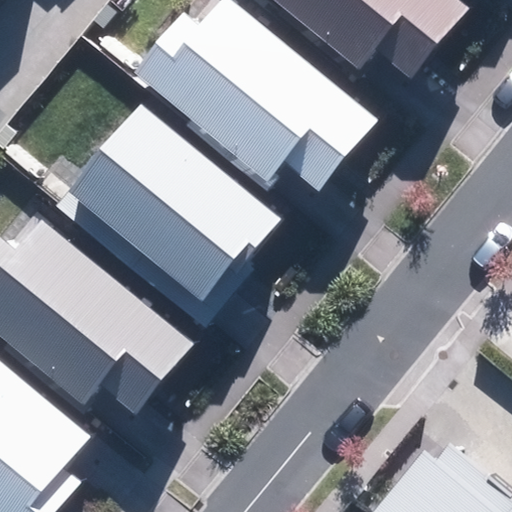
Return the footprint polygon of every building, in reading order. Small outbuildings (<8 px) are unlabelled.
[(282,161),(318,191),(375,121),(228,0),(217,0),(196,26),(182,14),(133,73),(264,182),(282,161)] [(379,48),(415,77),(473,8),(463,0),(278,0),(362,69),(379,48)] [(67,193),(201,301),(228,267),(235,273),(280,218),(138,105),(67,193)] [(94,385),(129,415),(187,345),(34,219),(8,250),(0,243),(0,343),(76,406),(94,385)] [(0,511),(57,511),(82,480),(67,468),(95,433),(0,358),(0,511)] [(511,511),(511,497),(447,445),(437,457),(428,450),(377,511),(511,511)]
